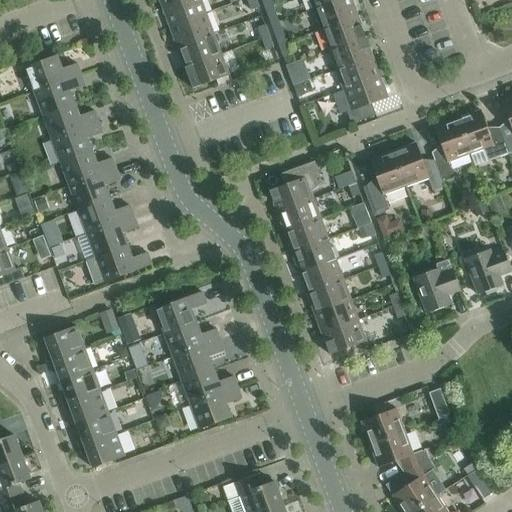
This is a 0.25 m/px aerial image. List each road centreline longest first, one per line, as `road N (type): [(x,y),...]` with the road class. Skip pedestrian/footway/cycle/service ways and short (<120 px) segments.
road 1 (tertiary): [(304,415),(249,264),(188,198),(111,0)]
road 2 (residential): [(71,499),(304,415)]
road 3 (residential): [(304,415),(431,368),(479,326),(511,314)]
road 4 (residential): [(489,81),(426,102),(386,0)]
road 5 (residential): [(71,499),(32,397),(0,370)]
